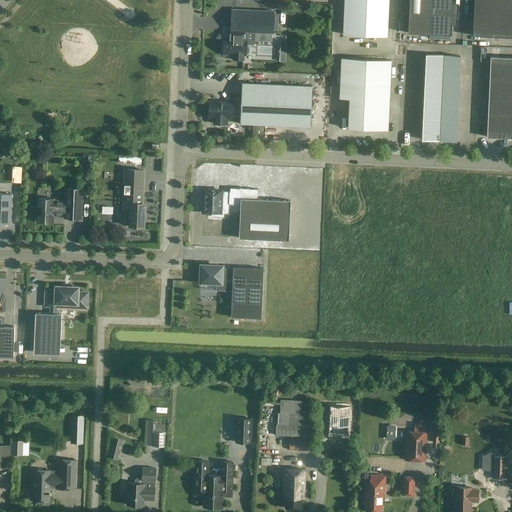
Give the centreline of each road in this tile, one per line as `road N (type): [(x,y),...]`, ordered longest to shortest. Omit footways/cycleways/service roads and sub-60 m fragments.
road 1 (unclassified): [(511,165),(180,151)]
road 2 (unclassified): [(180,151),(175,246),(165,261),(0,254)]
road 3 (unclassified): [(186,0),(180,151)]
